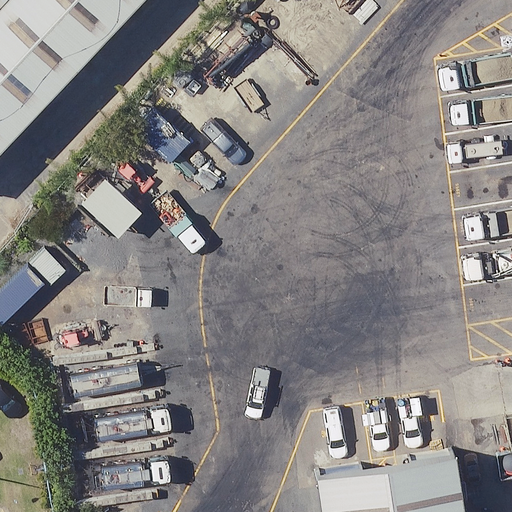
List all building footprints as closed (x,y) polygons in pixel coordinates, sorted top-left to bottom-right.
[(0,0),(0,119),(110,0),(0,0)] [(287,0),(259,0),(253,7),(292,45),(312,25),(287,0)] [(191,72),(172,92),(221,141),(240,121),(191,72)] [(143,202),(107,168),(82,194),(118,228),(143,202)] [(51,260),(42,261),(34,263),(27,266),(20,270),(14,276),(9,282),(5,290),(3,298),(2,306),(2,314),(4,322),(7,330),(12,336),(17,342),(24,347),(31,351),(39,354),(47,355),(55,354),(64,352),(71,349),(78,345),(84,339),(89,332),(93,325),(95,317),(96,309),(96,301),(94,293),(91,285),(86,278),(80,272),(74,267),(67,264),(59,261),(51,260)] [(263,511),(414,511),(409,475),(261,495),(263,511)]
